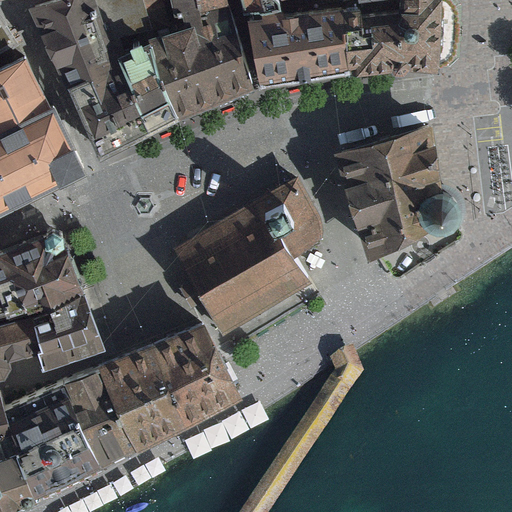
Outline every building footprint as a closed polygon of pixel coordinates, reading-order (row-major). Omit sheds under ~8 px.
[(118,62),(115,56),(95,0),(57,0),(30,9),(66,87),(118,62)] [(95,0),(115,56),(125,52),(120,35),(153,27),(144,0),(95,0)] [(166,0),(144,0),(153,27),(173,21),(166,0)] [(198,0),(173,0),(179,18),(184,16),(202,11),(198,0)] [(227,0),(198,0),(202,11),(228,4),(227,0)] [(242,0),(245,11),(281,2),(279,0),(242,0)] [(402,0),(402,12),(403,70),(435,63),(436,57),(444,57),(449,54),(453,48),(453,9),(450,2),(447,0),(402,0)] [(252,86),(228,4),(202,11),(184,16),(186,29),(159,35),(145,41),(180,120),(252,86)] [(362,5),(344,6),(350,71),(403,70),(402,12),(363,16),(362,5)] [(252,35),(261,84),(350,71),(344,6),(284,16),(283,10),(249,15),(252,35)] [(0,53),(17,46),(0,22),(0,53)] [(97,158),(180,120),(145,41),(125,52),(115,56),(118,62),(66,87),(77,113),(97,158)] [(0,128),(48,105),(26,59),(0,71),(0,128)] [(86,171),(53,102),(48,105),(0,128),(0,212),(43,192),(86,171)] [(368,251),(376,247),(430,217),(438,220),(445,219),(449,218),(453,216),(457,213),(460,209),(461,206),(463,202),(463,197),(462,193),(461,189),(459,185),(456,182),(452,179),(448,177),(443,176),(433,113),(334,143),(344,173),(368,251)] [(189,235),(176,243),(198,285),(217,321),(222,330),(286,293),(313,277),(295,248),(316,236),(322,232),(324,222),(323,211),(299,170),(189,235)] [(51,233),(0,251),(0,276),(15,317),(37,308),(80,293),(59,237),(51,233)] [(0,321),(15,317),(0,276),(0,321)] [(101,343),(80,293),(37,308),(39,316),(28,320),(34,354),(38,366),(43,364),(101,343)] [(34,354),(28,320),(0,327),(0,376),(5,364),(5,361),(5,357),(34,354)] [(151,348),(184,426),(240,397),(214,347),(204,327),(188,333),(151,348)] [(240,511),(268,511),(364,370),(355,350),(354,347),(343,353),(332,360),(334,365),(336,371),(240,511)] [(184,426),(151,348),(137,354),(109,364),(96,370),(132,452),(184,426)] [(132,452),(96,370),(62,384),(98,469),(132,452)] [(31,501),(98,469),(62,384),(27,398),(1,409),(2,432),(31,501)] [(2,432),(1,409),(0,402),(0,511),(2,511),(31,501),(2,432)]
